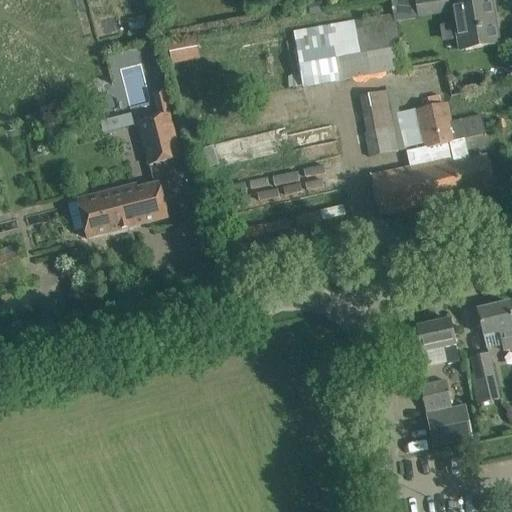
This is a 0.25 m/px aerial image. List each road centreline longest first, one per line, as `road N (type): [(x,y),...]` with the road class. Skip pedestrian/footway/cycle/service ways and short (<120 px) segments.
road 1 (residential): [(0,371),(280,301)]
road 2 (unclassified): [(355,309),(389,511)]
road 3 (unclassified): [(355,309),(366,306),(372,287),(511,251)]
